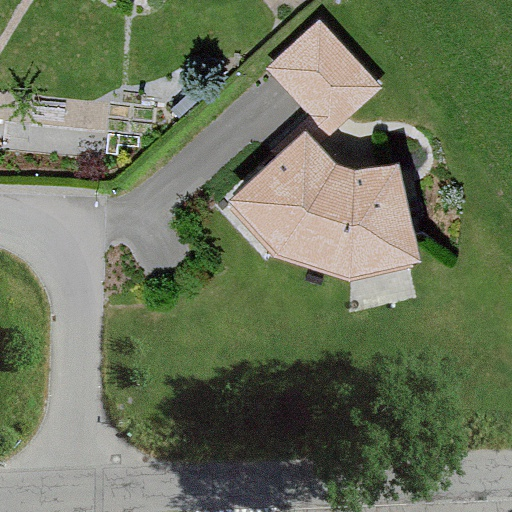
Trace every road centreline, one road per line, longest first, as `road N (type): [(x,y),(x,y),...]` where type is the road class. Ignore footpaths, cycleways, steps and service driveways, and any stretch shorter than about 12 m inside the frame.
road 1 (residential): [(69,494),(64,283),(47,235),(0,211)]
road 2 (residential): [(211,488),(511,474)]
road 3 (residential): [(69,494),(211,488)]
